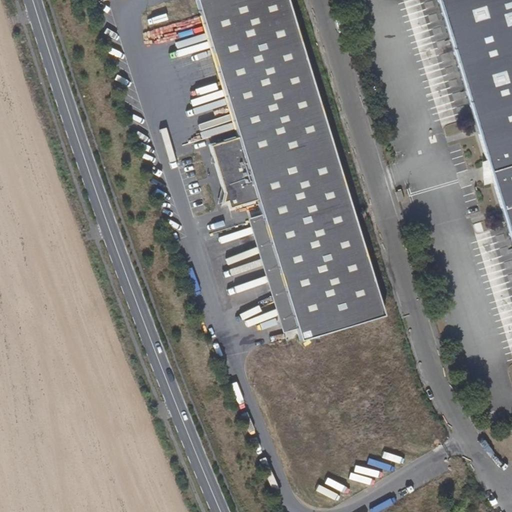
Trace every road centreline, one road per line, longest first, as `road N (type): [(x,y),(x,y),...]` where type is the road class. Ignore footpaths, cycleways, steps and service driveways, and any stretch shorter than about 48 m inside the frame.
road 1 (secondary): [(220,511),(140,313),(32,0)]
road 2 (unknown): [(377,180),(405,167),(412,140),(378,0)]
